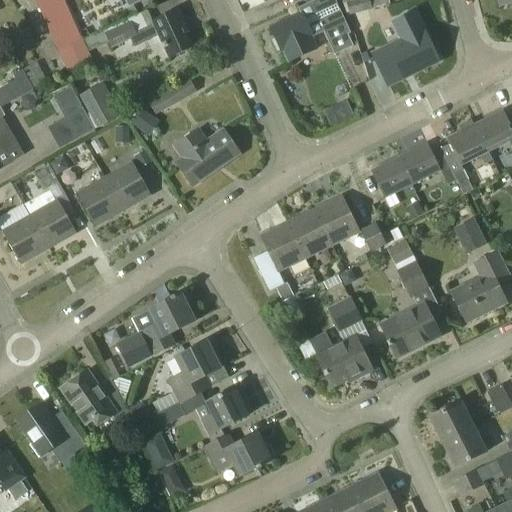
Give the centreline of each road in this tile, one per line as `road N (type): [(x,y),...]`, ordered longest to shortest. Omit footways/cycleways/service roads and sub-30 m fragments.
road 1 (residential): [(317,434),(192,241)]
road 2 (residential): [(21,355),(192,241)]
road 3 (residential): [(293,170),(473,72)]
road 4 (residential): [(293,170),(214,0)]
road 5 (residential): [(216,511),(322,462),(317,434)]
road 6 (residential): [(387,403),(511,338)]
road 7 (residential): [(192,241),(293,170)]
